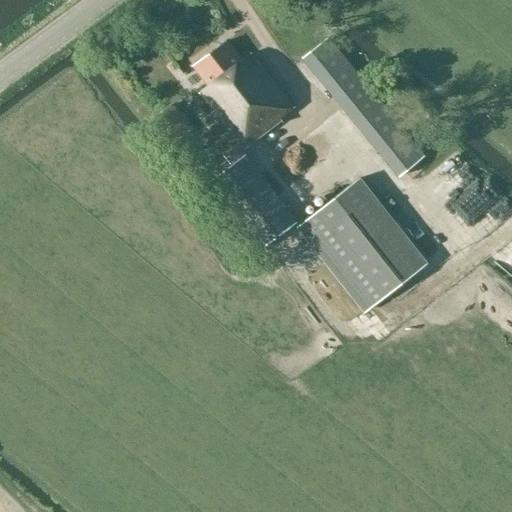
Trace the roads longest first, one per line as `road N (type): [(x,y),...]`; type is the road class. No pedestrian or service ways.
road 1 (unknown): [(228,0),(305,102),(441,253)]
road 2 (tertiary): [(0,78),(105,0)]
